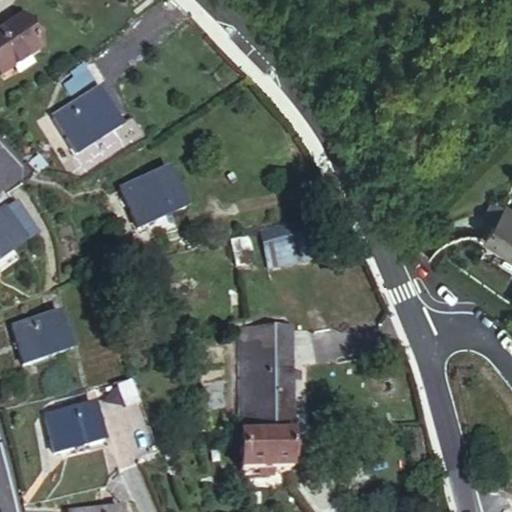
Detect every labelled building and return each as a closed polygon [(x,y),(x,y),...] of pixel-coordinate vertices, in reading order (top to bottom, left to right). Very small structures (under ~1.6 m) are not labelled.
[(0,60),(38,41),(22,7),(0,19),(0,60)] [(119,113),(101,82),(56,108),(73,139),(119,113)] [(185,198),(171,157),(123,177),(135,215),(185,198)] [(0,247),(25,233),(5,204),(0,206),(0,247)] [(511,265),(511,217),(504,212),(481,246),(511,265)] [(315,256),(307,235),(265,247),(271,266),(315,256)] [(71,340),(64,304),(14,315),(21,350),(71,340)] [(292,423),(314,425),(314,404),(292,404),(291,323),(226,324),(228,421),(292,423)] [(101,434),(99,400),(52,403),(55,438),(101,434)] [(292,423),(228,421),(229,460),(240,462),(240,469),(271,469),(272,461),(292,460),(292,423)] [(124,511),(125,502),(74,503),(73,511),(124,511)]
